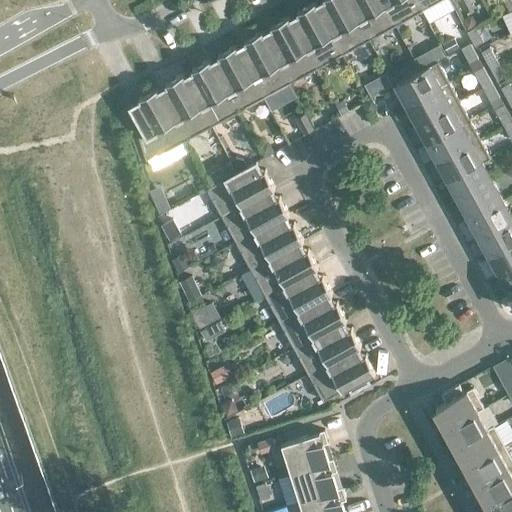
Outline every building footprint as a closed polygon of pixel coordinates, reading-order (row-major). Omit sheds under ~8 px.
[(369,39),(347,0),(325,0),(327,2),(319,7),(315,0),(314,1),(343,53),(369,39)] [(395,24),(382,0),(347,0),(369,39),(395,24)] [(422,10),(416,0),(382,0),(395,24),(422,10)] [(439,0),(416,0),(422,10),(439,0)] [(343,53),(314,1),(297,10),(300,17),(292,21),(289,15),(288,15),(316,67),(343,53)] [(316,67),(288,15),(271,25),(274,31),(266,36),(262,29),(261,30),(290,82),(316,67)] [(468,19),(464,21),(468,27),(474,23),(472,20),(468,19)] [(467,31),(471,38),(475,46),(476,45),(475,43),(482,39),(483,41),(484,41),(476,26),(467,31)] [(290,82),(261,30),(244,39),(248,46),(240,50),(236,43),(235,44),(264,96),(290,82)] [(479,58),(470,42),(461,47),(470,63),(469,61),(477,56),(478,58),(479,58)] [(447,43),(444,45),(447,51),(453,48),(451,44),(447,43)] [(264,96),(235,44),(218,53),(222,60),(213,64),(210,58),(209,58),(237,111),(264,96)] [(482,51),(490,65),(498,61),(490,46),(491,48),(483,53),(482,51)] [(237,111),(209,58),(192,68),(195,74),(187,79),(183,72),(182,73),(211,125),(237,111)] [(396,88),(405,104),(449,80),(438,60),(396,83),(398,86),(396,88)] [(506,75),(498,61),(490,65),(498,80),(497,78),(504,73),(506,76),(506,75)] [(491,81),(483,66),(482,66),(484,68),(476,72),(475,70),(474,70),(483,86),(491,81)] [(211,125),(182,73),(165,82),(169,89),(161,93),(157,87),(156,87),(185,139),(211,125)] [(459,99),(449,80),(405,104),(415,123),(459,99)] [(500,97),(491,81),(483,86),(491,102),(492,101),(490,99),(498,95),(500,97)] [(502,86),(501,87),(509,101),(511,99),(511,86),(510,82),(509,82),(510,84),(503,89),(502,86)] [(185,139),(156,87),(139,97),(143,103),(134,108),(133,104),(131,105),(147,134),(141,137),(140,136),(139,136),(146,159),(148,158),(147,157),(157,152),(158,154),(185,139)] [(344,99),(338,102),(343,112),(349,108),(344,99)] [(470,118),(459,99),(415,123),(425,142),(470,118)] [(511,119),(511,118),(504,104),(503,104),(504,106),(496,110),(495,108),(503,124),(511,119)] [(319,115),(312,119),(317,127),(324,123),(319,115)] [(480,137),(470,118),(425,142),(436,161),(480,137)] [(310,119),(300,124),(305,134),(315,128),(310,119)] [(511,119),(503,124),(511,140),(511,139),(511,138),(511,137),(511,136),(511,119)] [(490,156),(480,137),(436,161),(446,180),(490,156)] [(491,157),(490,156),(446,180),(457,199),(492,180),(483,162),(491,157)] [(257,162),(256,161),(208,187),(222,214),(275,186),(265,169),(259,172),(254,164),(257,162)] [(238,161),(234,163),(237,169),(244,166),(242,162),(238,161)] [(503,199),(492,180),(457,199),(467,218),(503,199)] [(275,187),(275,186),(222,214),(237,241),(289,212),(280,195),(273,198),(269,190),(275,187)] [(164,198),(154,202),(158,215),(169,208),(164,198)] [(511,215),(503,199),(467,218),(477,237),(511,218),(511,215)] [(290,213),(289,212),(237,241),(251,267),(303,238),(294,221),(287,225),(283,217),(290,213)] [(511,242),(511,218),(477,237),(488,256),(511,242)] [(172,219),(161,226),(169,240),(180,234),(172,219)] [(304,239),(303,238),(251,267),(266,293),(318,265),(308,248),(302,251),(297,243),(304,239)] [(511,267),(511,242),(488,256),(498,275),(511,267)] [(183,255),(173,260),(180,271),(189,266),(183,255)] [(318,266),(318,265),(266,293),(280,320),(332,291),(323,274),(316,277),(312,269),(318,266)] [(511,292),(511,267),(498,275),(508,294),(511,292)] [(192,275),(181,280),(191,298),(201,292),(192,275)] [(333,292),(332,291),(280,320),(294,346),(347,317),(337,300),(331,304),(326,296),(333,292)] [(212,303),(192,314),(200,328),(220,317),(212,303)] [(347,318),(347,317),(294,346),(309,372),(361,344),(352,327),(345,330),(341,322),(347,318)] [(211,326),(201,332),(206,342),(217,336),(211,326)] [(362,345),(361,344),(309,372),(324,399),(349,385),(352,389),(372,378),(370,374),(376,371),(366,353),(359,356),(355,348),(362,345)] [(223,367),(212,373),(218,383),(229,377),(223,367)] [(464,391),(459,383),(441,393),(446,401),(436,407),(447,426),(484,406),(473,386),(464,391)] [(231,400),(222,405),(228,415),(237,410),(231,400)] [(485,407),(484,406),(447,426),(457,445),(494,425),(494,424),(488,428),(478,410),(485,407)] [(239,419),(228,423),(233,437),(244,433),(239,419)] [(505,444),(494,425),(457,445),(468,464),(505,444)] [(282,442),(291,472),(334,458),(333,457),(329,459),(324,443),(328,442),(324,429),(282,442)] [(511,464),(511,456),(505,444),(468,464),(478,483),(511,464)] [(338,470),(334,458),(291,472),(300,500),(343,487),(343,486),(338,487),(333,472),(338,470)] [(511,489),(511,464),(478,483),(488,502),(511,489)] [(260,466),(252,468),(256,480),(263,477),(260,466)] [(266,481),(257,484),(261,498),(271,495),(266,481)] [(347,499),(343,487),(300,500),(303,511),(345,511),(342,500),(347,499)] [(511,511),(511,489),(488,502),(493,511),(511,511)]
